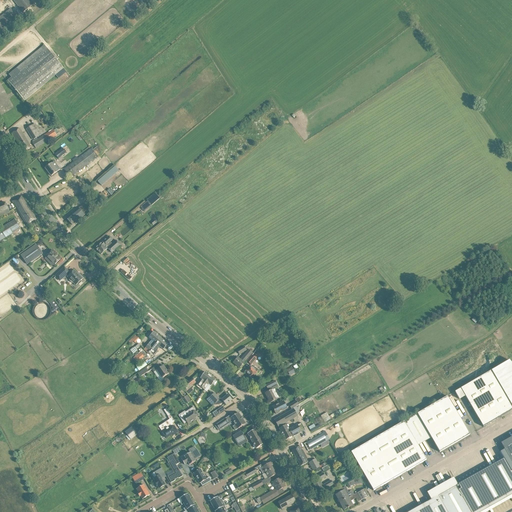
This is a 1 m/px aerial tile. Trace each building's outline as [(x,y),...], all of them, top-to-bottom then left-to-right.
[(12,0),(23,12),(34,4),(30,0),(12,0)] [(0,16),(0,27),(1,29),(17,17),(11,8),(0,16)] [(9,75),(12,78),(8,81),(24,101),(56,75),(59,79),(67,72),(63,69),(64,68),(56,59),(58,58),(55,55),(53,56),(45,45),(9,75)] [(26,129),(33,140),(42,135),(35,124),(26,129)] [(13,133),(24,152),(31,147),(19,129),(13,133)] [(53,130),(52,131),(33,143),(36,148),(55,136),(57,135),(53,130)] [(55,154),(58,158),(66,152),(63,148),(55,154)] [(64,169),(70,178),(98,156),(91,148),(64,169)] [(54,161),(45,168),(51,176),(60,169),(54,161)] [(111,169),(97,181),(101,185),(115,173),(111,169)] [(87,204),(93,211),(107,199),(102,192),(87,204)] [(21,199),(14,203),(12,201),(26,225),(36,219),(22,196),(20,197),(21,199)] [(152,206),(147,201),(140,207),(145,212),(147,210),(152,206)] [(3,202),(0,203),(0,216),(10,212),(8,209),(7,204),(5,205),(3,202)] [(67,218),(72,225),(85,215),(79,208),(67,218)] [(0,228),(0,240),(5,237),(5,238),(21,228),(15,219),(0,228)] [(98,251),(101,254),(108,248),(112,253),(120,245),(117,240),(112,244),(110,242),(113,240),(110,236),(95,249),(98,251)] [(42,253),(36,245),(21,255),(27,264),(42,253)] [(61,259),(59,258),(52,250),(46,256),(55,265),(61,259)] [(55,276),(58,278),(60,281),(63,278),(66,275),(68,276),(68,277),(70,279),(69,280),(72,283),(73,282),(76,285),(78,283),(79,284),(82,281),(81,280),(83,278),(79,274),(78,275),(74,270),(70,274),(69,272),(64,267),(55,276)] [(208,299),(189,314),(196,321),(216,307),(208,299)] [(59,309),(52,300),(48,302),(54,310),(53,311),(54,313),(59,309)] [(146,347),(144,350),(147,353),(150,351),(153,347),(156,344),(161,338),(154,332),(149,338),(152,340),(149,344),(146,347)] [(135,335),(128,342),(131,344),(133,341),(135,343),(139,338),(135,335)] [(153,347),(150,351),(153,354),(154,354),(157,350),(157,351),(160,347),(163,349),(168,344),(161,338),(156,344),(153,347)] [(244,363),(252,352),(249,349),(240,360),(238,358),(234,363),(240,368),(244,363)] [(141,352),(134,358),(137,362),(144,357),(144,356),(141,352)] [(247,361),(251,365),(256,359),(252,355),(247,361)] [(126,364),(130,368),(136,363),(132,359),(126,364)] [(476,380),(461,389),(465,396),(469,403),(475,412),(483,427),(498,418),(511,410),(511,364),(509,360),(491,371),(476,380)] [(163,365),(161,367),(159,364),(152,369),(155,373),(158,371),(162,378),(169,373),(163,365)] [(249,376),(252,378),(258,372),(257,372),(259,370),(254,366),(253,368),(250,366),(245,372),(249,375),(249,376)] [(295,372),(292,367),(286,370),(290,375),(295,372)] [(138,374),(140,377),(148,372),(146,368),(138,374)] [(198,386),(201,388),(210,376),(205,372),(200,378),(203,380),(198,386)] [(209,384),(211,386),(212,384),(214,386),(217,382),(215,380),(216,379),(210,376),(201,388),(204,390),(209,384)] [(192,378),(183,386),(187,390),(196,383),(192,378)] [(277,384),(275,381),(266,385),(269,391),(265,393),(270,402),(279,398),(275,389),(273,390),(271,387),(277,384)] [(209,398),(215,404),(220,398),(214,393),(209,398)] [(183,398),(187,404),(191,401),(187,395),(183,398)] [(224,402),(226,405),(232,400),(227,395),(221,400),(220,398),(214,405),(218,405),(219,404),(220,404),(222,403),(224,402)] [(417,414),(440,452),(470,435),(447,396),(417,414)] [(272,407),(276,414),(287,408),(283,401),(272,407)] [(184,424),(187,422),(188,424),(196,419),(195,418),(198,415),(195,410),(196,410),(195,409),(194,407),(185,412),(187,415),(184,417),(184,416),(181,418),(184,424)] [(274,420),(278,427),(283,424),(298,416),(294,409),(274,420)] [(235,425),(233,426),(235,430),(238,429),(246,424),(238,413),(230,418),(235,425)] [(171,415),(168,417),(170,419),(164,423),(166,426),(162,428),(161,429),(162,432),(161,432),(163,435),(164,434),(166,438),(174,433),(174,434),(178,432),(172,423),(175,421),(171,415)] [(219,428),(228,422),(225,418),(217,424),(216,424),(219,428)] [(426,460),(404,422),(351,452),(373,491),(426,460)] [(301,423),(297,425),(289,429),(286,425),(279,429),(285,440),(293,436),(293,437),(301,432),(305,430),(301,423)] [(131,427),(125,432),(128,435),(129,437),(136,432),(131,427)] [(261,446),(265,444),(256,429),(248,434),(256,448),(261,446)] [(232,436),(237,444),(246,439),(241,431),(232,436)] [(306,442),(304,444),(308,451),(311,450),(327,441),(323,433),(306,442)] [(504,449),(500,451),(504,459),(511,471),(511,470),(511,436),(501,443),(504,449)] [(297,448),(292,450),(301,466),(305,463),(308,462),(306,459),(307,458),(303,450),(302,450),(299,446),(297,448)] [(190,465),(196,462),(195,460),(201,456),(197,449),(185,456),(185,458),(182,460),(185,465),(188,463),(190,465)] [(168,462),(174,472),(168,476),(171,482),(175,480),(175,479),(178,477),(179,477),(182,475),(176,464),(179,462),(174,453),(167,457),(169,461),(168,462)] [(504,459),(458,484),(461,489),(459,490),(470,511),(481,511),(511,494),(511,470),(511,471),(504,459)] [(309,462),(314,470),(319,467),(317,464),(316,465),(313,460),(309,462)] [(260,469),(263,474),(265,473),(273,468),(271,465),(272,465),(271,462),(262,467),(261,465),(258,466),(246,473),(242,475),(244,479),(256,472),(256,471),(260,469)] [(164,486),(165,485),(163,482),(164,482),(163,479),(162,480),(162,479),(166,476),(161,468),(155,472),(157,476),(154,479),(155,482),(157,486),(158,486),(159,488),(161,488),(164,486)] [(263,484),(271,480),(270,478),(277,474),(276,471),(275,472),(273,468),(265,473),(263,474),(262,474),(265,479),(261,482),(261,481),(251,486),(252,487),(253,490),(263,484)] [(204,481),(206,484),(211,481),(209,477),(206,479),(201,469),(194,473),(200,483),(201,483),(204,481)] [(141,473),(132,477),(135,483),(144,478),(141,473)] [(361,481),(359,477),(348,483),(350,487),(361,481)] [(273,482),(278,491),(285,487),(280,478),(273,482)] [(431,500),(409,511),(470,511),(459,490),(456,486),(458,485),(455,479),(428,494),(431,500)] [(325,489),(333,484),(331,480),(322,485),(320,481),(313,485),(318,494),(325,490),(325,489)] [(231,491),(238,488),(235,482),(228,486),(231,491)] [(142,499),(150,495),(144,485),(136,489),(138,492),(137,493),(139,497),(141,496),(142,499)] [(336,495),(340,502),(348,498),(346,494),(349,492),(346,486),(339,490),(341,492),(336,495)] [(260,498),(262,502),(263,504),(274,498),(279,495),(277,492),(275,489),(271,492),(260,498)] [(348,498),(340,502),(344,510),(348,508),(349,507),(352,505),(350,501),(356,498),(358,502),(368,496),(364,489),(357,493),(348,498)] [(187,494),(181,498),(180,498),(182,502),(180,503),(182,505),(184,504),(191,500),(187,494)] [(278,502),(282,510),(296,502),(292,494),(278,502)] [(223,501),(221,498),(219,500),(217,497),(210,501),(213,506),(223,501)] [(397,500),(403,511),(404,511),(407,511),(400,498),(397,500)] [(194,505),(191,500),(184,504),(186,507),(184,508),(185,511),(186,510),(185,510),(194,505)] [(225,506),(223,501),(213,506),(215,511),(216,511),(225,506)]
